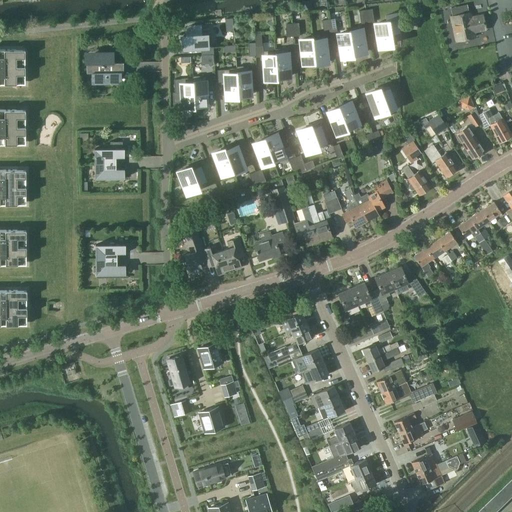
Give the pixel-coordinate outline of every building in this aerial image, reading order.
[(372,8),(365,9),(368,23),(374,22),(372,8)] [(361,23),(368,23),(365,9),(359,10),(361,23)] [(459,40),(476,35),(474,30),(486,26),(482,13),(470,17),(469,11),(451,17),(459,40)] [(387,22),(375,24),(376,33),(375,33),(376,39),(377,39),(379,47),(392,45),(389,32),(398,31),(396,18),(395,14),(386,16),(387,20),(387,22)] [(337,31),(335,18),(329,19),(331,32),(337,31)] [(324,33),(331,32),(329,19),(322,20),(324,33)] [(407,19),(406,28),(417,29),(418,20),(407,19)] [(214,54),(213,47),(211,47),(211,41),(210,41),(210,34),(203,35),(203,34),(200,35),(199,26),(187,27),(187,36),(185,36),(183,36),(183,40),(183,49),(192,48),(192,49),(198,48),(201,48),(201,55),(214,54)] [(350,32),(352,43),(353,54),(366,52),(364,44),(366,43),(365,38),(363,38),(362,28),(350,30),(350,32)] [(354,55),(353,54),(352,43),(350,32),(338,34),(339,43),(338,44),(339,49),(340,49),(341,57),(354,55)] [(303,63),(315,62),(313,40),(312,38),(300,40),(301,49),(300,49),(300,55),(302,55),(303,63)] [(325,39),(313,40),(315,62),(315,63),(328,62),(327,54),(328,54),(327,48),(326,48),(325,39)] [(288,48),(275,48),(275,50),(275,53),(276,55),(277,77),(289,76),(289,68),(290,68),(290,62),(288,62),(288,52),(288,48)] [(25,84),(25,49),(0,49),(0,83),(16,84),(25,84)] [(264,65),(262,65),(263,71),(264,71),(265,79),(277,78),(277,77),(276,55),(275,53),(275,50),(263,51),(263,56),(264,65)] [(114,54),(91,54),(92,62),(86,62),(87,72),(92,72),(92,80),(121,80),(121,72),(123,72),(123,62),(114,62),(114,54)] [(249,66),(236,67),(238,97),(239,97),(239,95),(251,95),(250,87),(251,86),(250,80),(249,66)] [(226,98),(238,97),(236,67),(236,69),(230,69),(217,70),(218,82),(225,82),(225,84),(225,90),(226,90),(226,98)] [(193,77),(192,77),(192,78),(193,78),(194,105),(195,105),(207,104),(206,96),(207,96),(207,90),(206,90),(206,88),(213,88),(212,76),(199,76),(200,77),(193,77)] [(175,92),(173,92),(173,104),(174,104),(174,103),(182,102),(182,107),(195,107),(195,105),(194,105),(193,78),(192,78),(174,79),(175,92)] [(372,107),(377,121),(383,119),(382,119),(389,116),(387,111),(395,108),(389,90),(381,93),(380,91),(379,89),(376,91),(375,90),(367,93),(370,101),(369,101),(371,107),(372,107)] [(469,109),(474,107),(469,96),(459,100),(462,107),(469,109)] [(503,104),(506,110),(511,107),(511,105),(510,100),(503,104)] [(339,106),(348,129),(349,132),(349,131),(355,129),(360,127),(356,115),(357,114),(355,108),(353,109),(350,101),(342,105),(339,106)] [(342,131),(348,129),(339,106),(338,106),(339,108),(336,109),(328,112),(331,119),(329,120),(332,126),(333,125),(336,134),(342,132),(342,131)] [(0,109),(0,144),(25,144),(25,110),(0,109)] [(481,122),(478,115),(479,115),(476,109),(473,110),(473,112),(467,116),(474,127),(481,122)] [(489,109),(479,115),(478,115),(481,122),(482,122),(484,128),(490,125),(499,142),(511,135),(502,117),(502,118),(499,112),(493,115),(489,109)] [(436,134),(447,127),(438,114),(428,121),(436,134)] [(469,152),(473,158),(484,151),(468,125),(455,134),(461,143),(462,142),(466,147),(463,148),(463,150),(465,153),(467,153),(469,152)] [(325,143),(320,127),(312,130),(310,126),(298,131),(301,138),(299,139),(301,144),(303,144),(306,153),(318,148),(317,146),(325,143)] [(378,130),(372,132),(376,145),(383,142),(378,130)] [(376,145),(372,132),(366,135),(370,147),(376,145)] [(273,161),(274,164),(275,163),(274,163),(280,161),(281,161),(286,159),(281,147),(283,146),(280,140),(279,141),(276,133),(268,136),(268,137),(265,138),(265,137),(264,138),(265,139),(273,161)] [(267,163),(273,161),(265,139),(262,141),(262,140),(254,143),(257,151),(255,151),(257,157),(259,157),(262,165),(267,163)] [(94,148),(95,163),(116,163),(116,157),(124,157),(124,148),(122,148),(122,141),(110,141),(110,148),(94,148)] [(420,152),(413,141),(402,149),(411,162),(417,158),(415,156),(420,152)] [(344,156),(339,143),(333,146),(337,158),(344,156)] [(435,160),(446,176),(457,169),(446,152),(441,156),(433,144),(424,150),(432,162),(435,160)] [(237,146),(225,150),(233,171),(234,172),(245,168),(242,159),(243,159),(241,153),(240,154),(237,146)] [(225,149),(213,153),(216,161),(215,161),(217,167),(218,166),(221,175),(233,171),(225,150),(225,149)] [(307,170),(306,167),(301,155),(295,157),(300,172),(307,170)] [(295,157),(289,159),(293,172),(297,170),(298,173),(300,172),(295,157)] [(116,163),(95,163),(95,178),(124,178),(124,169),(116,169),(116,163)] [(415,188),(419,194),(430,187),(419,170),(413,174),(407,165),(402,169),(403,170),(408,178),(411,183),(409,185),(409,186),(411,189),(413,189),(415,188)] [(205,180),(200,168),(192,171),(191,170),(190,168),(187,169),(186,169),(178,172),(181,179),(180,180),(182,186),(183,185),(187,194),(192,192),(192,191),(198,189),(197,187),(198,187),(196,183),(205,180)] [(26,204),(26,170),(0,169),(0,204),(17,204),(26,204)] [(262,170),(255,172),(260,184),(266,182),(262,170)] [(249,174),(254,187),(260,184),(255,172),(249,174)] [(270,189),(267,191),(271,204),(274,203),(280,223),(294,218),(295,218),(287,195),(283,185),(281,179),(268,183),(270,189)] [(358,191),(353,194),(367,220),(378,214),(376,210),(384,206),(380,199),(393,192),(386,180),(373,186),(376,191),(368,195),(367,193),(360,196),(358,191)] [(223,186),(217,188),(222,200),(228,198),(223,186)] [(355,226),(367,220),(353,194),(351,187),(344,190),(349,199),(348,200),(350,203),(347,204),(347,206),(348,209),(341,213),(346,222),(351,219),(355,226)] [(216,203),(222,200),(217,188),(211,190),(216,203)] [(511,189),(503,196),(511,208),(506,212),(511,220),(511,189)] [(249,190),(236,194),(238,203),(252,198),(249,190)] [(331,199),(330,199),(335,211),(341,208),(334,190),(329,192),(331,199)] [(335,211),(330,199),(331,199),(329,192),(323,194),(325,201),(324,201),(329,213),(335,211)] [(495,216),(496,216),(501,212),(494,202),(482,209),(489,220),(495,216)] [(332,237),(326,221),(320,223),(314,204),(308,206),(319,241),(332,237)] [(308,206),(302,209),(306,221),(295,225),(295,224),(294,224),(299,240),(304,238),(306,245),(319,241),(308,206)] [(489,220),(482,209),(470,218),(477,228),(489,220)] [(498,220),(503,227),(508,223),(504,217),(504,216),(498,220)] [(200,262),(206,260),(203,249),(197,231),(196,227),(188,230),(185,218),(177,221),(180,232),(184,231),(191,253),(184,255),(188,267),(186,268),(189,277),(195,275),(195,273),(203,270),(200,262)] [(480,233),(477,228),(470,218),(458,226),(465,236),(471,232),(474,237),(475,236),(479,243),(484,239),(480,233)] [(480,233),(484,239),(489,236),(485,229),(480,233)] [(0,264),(26,264),(26,230),(0,230),(0,264)] [(449,231),(437,239),(444,250),(456,242),(449,231)] [(280,254),(279,250),(287,247),(282,233),(263,239),(264,242),(254,245),(259,261),(280,254)] [(229,248),(223,250),(229,269),(234,267),(235,270),(242,267),(237,254),(244,252),(240,238),(227,242),(229,248)] [(433,258),(444,250),(437,239),(425,247),(433,258)] [(96,259),(117,259),(117,253),(125,253),(125,244),(95,244),(96,259)] [(215,246),(203,249),(206,260),(208,267),(215,265),(218,275),(224,273),(224,271),(229,269),(223,250),(217,252),(215,246)] [(427,262),(433,258),(425,247),(414,255),(425,272),(421,274),(424,279),(428,277),(433,273),(429,267),(430,267),(427,262)] [(457,257),(453,251),(449,253),(448,254),(452,261),(457,257)] [(447,264),(452,261),(448,254),(442,258),(447,264)] [(117,265),(117,259),(96,259),(96,274),(125,274),(125,265),(117,265)] [(400,266),(388,271),(395,288),(398,294),(409,289),(406,284),(408,283),(400,266)] [(379,288),(374,291),(377,298),(381,305),(388,302),(386,297),(390,295),(388,291),(395,288),(388,271),(374,277),(379,288)] [(419,297),(425,292),(416,279),(410,283),(419,297)] [(355,296),(358,304),(369,300),(376,314),(383,311),(381,305),(377,298),(374,291),(369,293),(364,282),(351,287),(355,296)] [(345,310),(358,304),(355,296),(351,287),(338,293),(345,310)] [(0,324),(26,325),(26,290),(0,290),(0,324)] [(476,323),(490,315),(484,305),(470,313),(476,323)] [(302,312),(281,321),(286,333),(292,331),(307,324),(302,312)] [(476,323),(470,313),(457,321),(463,331),(476,323)] [(482,332),(495,324),(490,315),(476,323),(482,332)] [(275,323),(273,318),(259,323),(262,329),(275,323)] [(476,323),(463,331),(469,341),(482,332),(476,323)] [(307,324),(292,331),(297,343),(313,336),(307,324)] [(488,342),(501,334),(495,324),(482,332),(488,342)] [(377,326),(371,329),(374,334),(380,332),(380,331),(377,326)] [(359,341),(374,334),(371,329),(370,327),(355,333),(359,341)] [(396,329),(378,337),(380,342),(392,337),(391,334),(397,331),(396,329)] [(482,332),(469,341),(474,350),(488,342),(482,332)] [(494,351),(507,343),(501,334),(488,342),(494,351)] [(217,342),(197,348),(203,368),(223,362),(217,342)] [(362,349),(367,360),(392,350),(399,346),(397,342),(390,345),(389,344),(377,349),(375,344),(362,349)] [(488,342),(474,350),(480,359),(494,351),(488,342)] [(499,361),(511,352),(511,351),(507,343),(494,351),(499,361)] [(273,353),(268,355),(271,362),(275,360),(298,350),(295,344),(286,348),(285,346),(272,352),(273,353)] [(396,348),(392,350),(367,360),(372,372),(384,366),(382,360),(399,353),(396,348)] [(298,367),(294,368),(296,373),(301,371),(323,361),(318,349),(302,355),(301,359),(303,362),(297,364),(298,367)] [(298,350),(275,360),(278,364),(278,365),(278,366),(299,357),(300,357),(300,355),(300,354),(300,355),(298,350)] [(494,351),(480,359),(486,369),(499,361),(494,351)] [(511,366),(511,352),(499,361),(505,370),(511,366)] [(181,355),(167,359),(175,387),(189,383),(181,355)] [(392,368),(403,363),(403,364),(404,365),(412,361),(409,355),(401,358),(389,363),(392,368)] [(271,362),(266,364),(268,368),(278,364),(275,360),(271,362)] [(323,361),(301,371),(306,383),(329,373),(323,361)] [(505,370),(499,361),(486,369),(492,378),(505,370)] [(389,376),(376,381),(381,392),(406,381),(400,370),(389,375),(389,376)] [(406,381),(381,392),(386,403),(399,397),(399,399),(408,395),(410,391),(406,382),(406,381)] [(233,382),(221,385),(223,391),(235,387),(233,382)] [(432,384),(412,392),(416,402),(420,400),(434,394),(436,393),(432,384)] [(305,390),(302,385),(289,391),(291,396),(305,390)] [(318,407),(323,404),(339,398),(333,385),(310,395),(315,408),(318,407)] [(235,387),(223,391),(225,396),(236,393),(235,387)] [(307,397),(305,390),(291,396),(294,403),(307,397)] [(434,394),(420,400),(423,406),(437,400),(434,394)] [(323,419),(344,410),(339,398),(323,404),(318,407),(323,419)] [(187,406),(175,409),(177,415),(189,412),(187,406)] [(218,406),(198,412),(204,432),(224,426),(218,406)] [(471,411),(453,419),(458,430),(476,422),(471,411)] [(394,422),(398,432),(412,427),(409,420),(416,417),(414,412),(407,415),(407,416),(394,422)] [(291,419),(295,428),(300,425),(298,419),(296,416),(291,419)] [(307,433),(321,427),(318,422),(305,427),(304,424),(295,428),(298,437),(307,433)] [(412,427),(399,432),(403,443),(423,435),(422,430),(427,428),(424,422),(412,427)] [(337,436),(327,440),(329,445),(355,434),(350,423),(334,429),(337,436)] [(476,423),(466,427),(475,447),(485,442),(476,423)] [(321,427),(307,433),(308,434),(304,435),(306,440),(310,439),(323,433),(321,427)] [(347,459),(345,453),(360,447),(360,446),(361,445),(359,440),(357,441),(355,434),(329,445),(334,457),(312,467),(315,474),(337,464),(340,463),(347,459)] [(486,446),(479,453),(483,458),(490,451),(486,446)] [(437,466),(436,464),(416,473),(421,484),(425,482),(428,489),(444,483),(441,475),(457,468),(459,464),(466,461),(463,453),(446,460),(445,460),(438,464),(438,466),(437,466)] [(411,462),(416,473),(436,464),(432,454),(411,462)] [(348,474),(347,476),(349,480),(351,480),(371,471),(365,459),(350,466),(352,472),(348,474)] [(221,463),(193,472),(197,486),(225,478),(225,477),(231,475),(228,462),(221,464),(221,463)] [(337,464),(315,474),(317,480),(342,469),(340,463),(337,464)] [(371,471),(351,480),(356,492),(376,483),(375,482),(377,481),(375,476),(373,477),(371,471)] [(260,473),(248,476),(251,484),(262,480),(260,473)] [(262,480),(251,484),(252,489),(264,486),(262,480)] [(510,499),(511,497),(511,491),(506,485),(502,490),(510,499)] [(510,499),(502,490),(497,494),(506,503),(510,499)] [(271,511),(266,493),(246,499),(249,511),(271,511)] [(502,507),(506,503),(497,494),(493,498),(502,507)] [(350,495),(328,504),(328,505),(330,510),(353,501),(350,495)] [(493,498),(489,502),(498,511),(502,507),(493,498)] [(231,511),(228,502),(208,508),(209,511),(231,511)] [(489,502),(485,506),(490,511),(496,511),(498,511),(489,502)]
